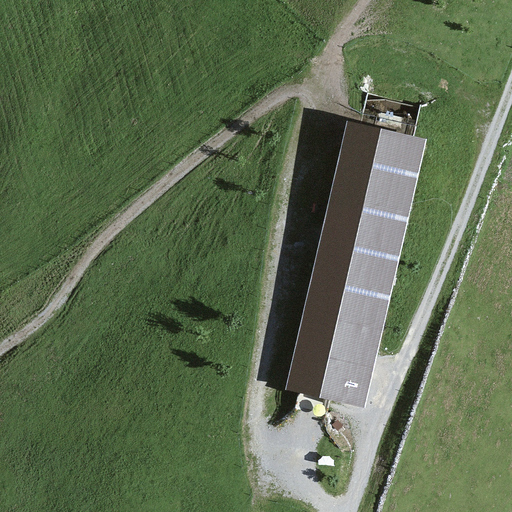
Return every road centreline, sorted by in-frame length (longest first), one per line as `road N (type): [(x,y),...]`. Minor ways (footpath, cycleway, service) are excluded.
road 1 (track): [(364,0),(329,49),(279,222),(257,436),(332,511)]
road 2 (track): [(349,511),(511,84)]
road 3 (track): [(0,351),(65,292),(122,220),(279,94),(313,95)]
